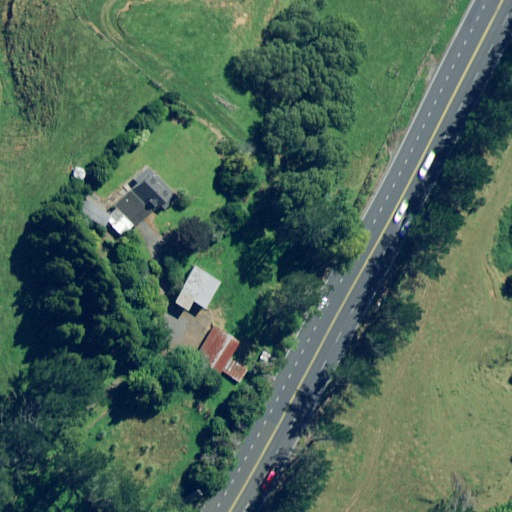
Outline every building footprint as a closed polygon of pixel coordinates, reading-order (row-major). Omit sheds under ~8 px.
[(162,191),(142,170),(105,205),(107,208),(95,219),(111,236),(124,224),(126,226),(162,191)] [(98,214),(78,200),(68,214),(88,228),(98,214)] [(207,282),(180,265),(157,301),(171,309),(178,299),(191,308),(207,282)] [(224,321),(213,315),(207,325),(219,331),(224,321)] [(228,342),(207,329),(186,364),(207,377),(228,342)] [(238,370),(222,359),(214,371),(229,382),(238,370)]
